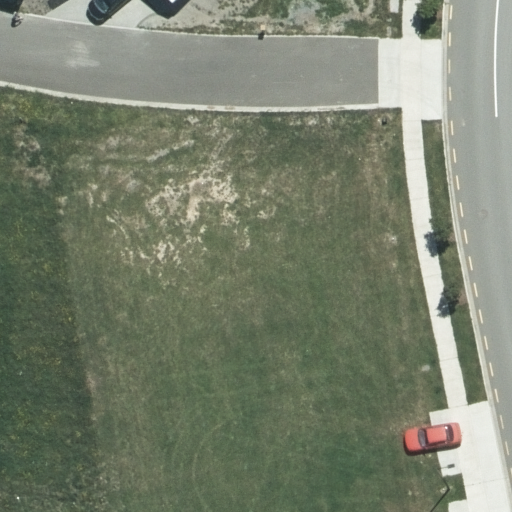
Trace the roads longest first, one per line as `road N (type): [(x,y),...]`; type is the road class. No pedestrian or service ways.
road 1 (residential): [(496,72),(203,79),(0,46)]
road 2 (residential): [(511,208),(496,72)]
